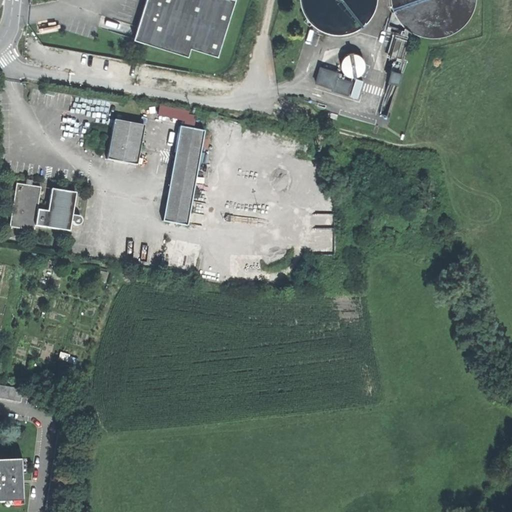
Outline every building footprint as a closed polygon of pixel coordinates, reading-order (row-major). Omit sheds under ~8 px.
[(234,0),(145,0),(133,39),(188,56),(190,48),(217,56),(234,0)] [(300,0),(301,4),(303,12),(306,18),(311,24),(317,29),(323,32),(331,35),(339,36),(346,35),(353,33),(359,31),(367,25),(370,21),(375,13),(377,6),(378,0),(300,0)] [(390,0),(391,3),(393,11),(397,18),(402,25),(408,30),(415,34),(424,37),(432,38),(440,37),(448,35),(455,32),(463,26),(467,21),(472,13),(475,5),(475,0),(390,0)] [(357,76),(361,73),(363,70),(364,65),(363,61),(361,57),(357,54),(352,53),(348,54),(344,57),(342,61),(341,65),(342,70),(345,73),(348,76),(353,77),(357,76)] [(320,68),(316,83),(334,88),(333,91),(349,95),(352,82),(337,77),(338,73),(320,68)] [(106,160),(137,166),(144,126),(114,120),(110,138),(106,160)] [(203,131),(178,127),(162,221),(187,225),(203,131)] [(8,227),(33,231),(34,227),(36,211),(39,186),(14,183),(8,227)] [(38,211),(36,211),(34,227),(68,231),(73,192),(49,189),(46,212),(43,212),(38,211)] [(73,216),(72,217),(71,218),(70,220),(70,222),(71,223),(73,225),(75,225),(76,225),(78,224),(79,222),(80,221),(79,219),(78,217),(77,216),(75,216),(73,216)] [(0,385),(0,398),(21,402),(23,389),(0,385)] [(58,511),(73,433),(59,431),(45,511),(49,511),(58,511)] [(19,459),(0,459),(0,501),(21,501),(19,459)]
